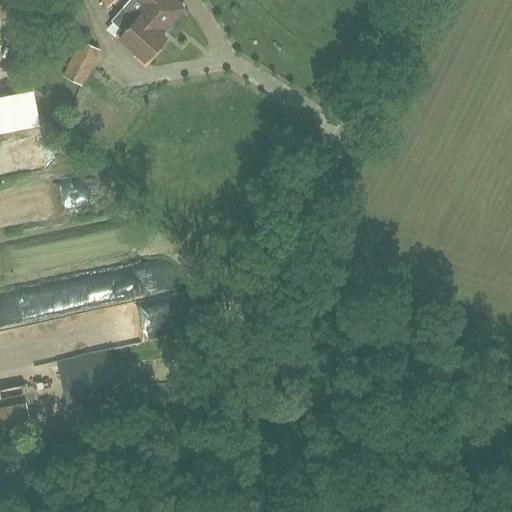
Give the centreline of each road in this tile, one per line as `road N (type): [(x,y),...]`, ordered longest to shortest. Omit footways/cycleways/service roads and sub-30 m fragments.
road 1 (unclassified): [(157,433),(211,388),(241,341),(411,0)]
road 2 (unclassified): [(157,433),(511,362)]
road 3 (unclassified): [(0,472),(157,433)]
